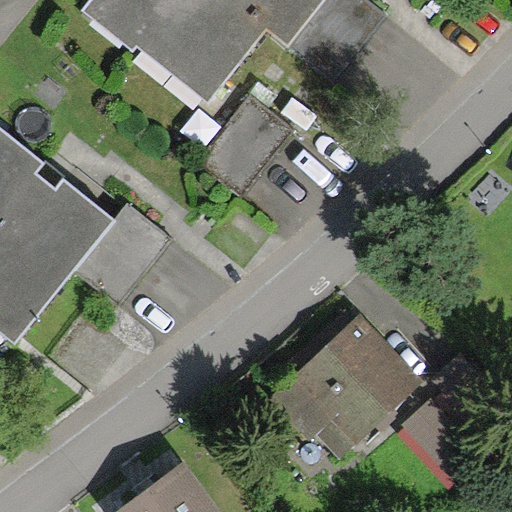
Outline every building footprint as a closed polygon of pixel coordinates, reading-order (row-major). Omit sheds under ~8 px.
[(278,46),(314,0),(81,0),(77,6),(200,104),(259,31),(278,46)] [(326,85),(376,22),(348,0),(314,0),(278,46),(326,85)] [(213,152),(252,184),(305,119),(266,87),(213,152)] [(60,271),(102,218),(51,178),(44,186),(25,171),(35,159),(0,131),(0,339),(4,342),(60,271)] [(108,309),(161,243),(113,205),(102,218),(60,271),(108,309)] [(341,460),(423,383),(362,320),(281,397),(341,460)] [(432,405),(408,428),(456,479),(480,457),(432,405)] [(216,511),(185,471),(130,511),(216,511)]
